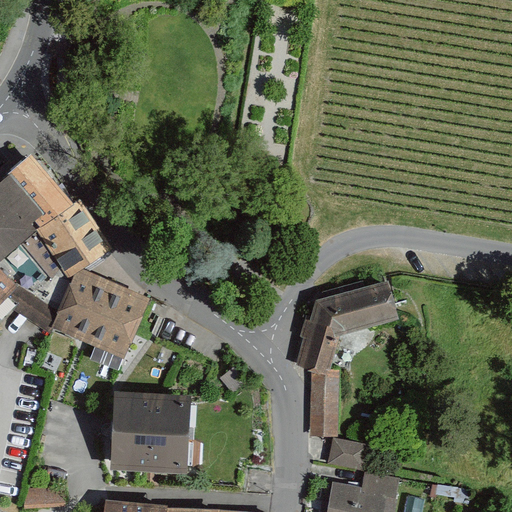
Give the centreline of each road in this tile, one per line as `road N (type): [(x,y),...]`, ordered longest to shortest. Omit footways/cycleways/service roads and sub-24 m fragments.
road 1 (residential): [(259,352),(113,236),(12,101)]
road 2 (residential): [(259,352),(319,261),(354,240),(399,238),(511,259)]
road 3 (residential): [(282,511),(291,423),(286,389),(259,352)]
